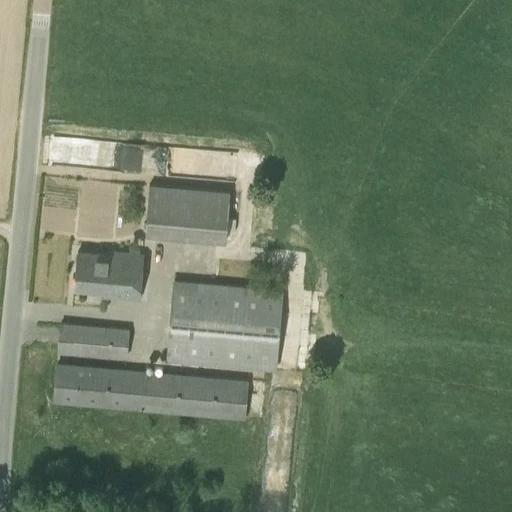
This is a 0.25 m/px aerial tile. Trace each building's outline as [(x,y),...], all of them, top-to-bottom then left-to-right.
[(235,234),(235,218),(227,218),(229,192),(150,184),(145,234),(225,240),(226,233),(235,234)] [(78,251),(74,289),(104,293),(104,295),(140,299),(145,255),(108,251),(107,255),(78,251)] [(281,290),(174,280),(166,360),(276,369),(281,290)] [(128,328),(61,322),(58,352),(127,358),(128,328)] [(245,416),(248,379),(57,362),(54,401),(245,416)]
